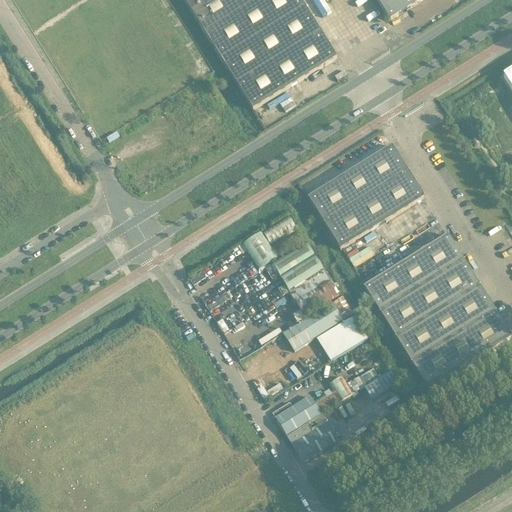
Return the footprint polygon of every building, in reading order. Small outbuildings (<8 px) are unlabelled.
[(337,60),(299,0),(183,0),(184,1),(253,112),(337,60)] [(425,0),(375,0),(390,22),(425,0)] [(60,19),(42,30),(89,105),(106,94),(60,19)] [(511,72),(503,78),(511,91),(511,72)] [(424,200),(410,176),(392,148),(308,200),(340,252),(424,200)] [(270,247),(294,231),(296,230),(287,217),(262,234),(270,247)] [(277,261),(303,244),(294,231),(270,247),(269,248),(277,260),(277,261)] [(277,260),(269,248),(261,235),(243,247),(259,272),(277,260)] [(511,339),(495,313),(448,237),(364,289),(428,392),(511,339)] [(323,271),(306,245),(272,267),(289,293),(323,271)] [(341,296),(325,271),(288,295),(294,305),(295,304),(305,319),(341,296)] [(194,287),(206,279),(202,273),(190,281),(194,287)] [(343,299),(331,307),(342,324),(354,317),(343,299)] [(294,354),(342,324),(331,307),(283,336),(294,354)] [(330,363),(367,340),(353,318),(316,341),(330,363)] [(230,332),(223,321),(218,324),(225,335),(230,332)] [(372,401),(397,385),(390,374),(365,390),(372,401)] [(353,396),(342,379),(329,387),(340,404),(353,396)] [(320,416),(339,404),(330,391),(312,402),(310,399),(293,410),(290,405),(273,415),(276,420),(286,438),(321,416),(320,416)] [(303,464),(338,443),(327,425),(313,434),(308,426),(287,439),(303,464)]
